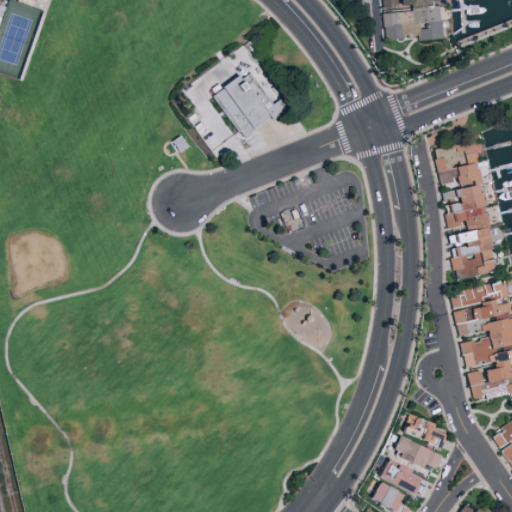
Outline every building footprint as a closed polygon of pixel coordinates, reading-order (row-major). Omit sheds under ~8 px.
[(439,38),(435,0),(394,0),(395,4),(406,3),(407,10),(378,13),(381,38),(413,35),(414,40),(439,38)] [(268,102),(248,70),(236,78),(235,75),(208,92),(236,136),(280,108),(274,99),(268,102)] [(491,271),(479,191),(476,191),(469,140),(449,143),(451,155),(431,158),(435,183),(453,180),(454,186),(451,187),(453,202),(440,204),(443,226),(461,224),(462,232),(444,235),(445,246),(450,277),(491,271)] [(449,308),(453,336),(462,334),(460,319),(506,312),(501,281),(446,290),(449,308)] [(478,398),(511,390),(511,364),(504,366),(503,361),(511,358),(511,337),(507,316),(475,324),(478,337),(455,342),(461,367),(488,360),(489,367),(479,370),(482,382),(475,383),(478,398)] [(467,398),(476,397),(474,382),(469,383),(468,373),(464,373),(467,398)] [(511,415),(485,433),(495,448),(495,447),(511,472),(511,415)] [(438,453),(394,435),(388,448),(396,451),(394,456),(417,466),(419,462),(432,467),(438,453)] [(407,468),(383,456),(373,475),(408,493),(416,477),(405,472),(407,468)] [(402,511),(405,506),(395,501),(399,494),(375,480),(364,499),(388,511),(402,511)]
